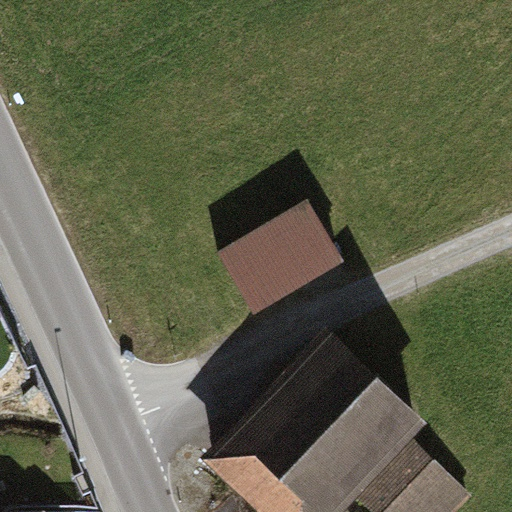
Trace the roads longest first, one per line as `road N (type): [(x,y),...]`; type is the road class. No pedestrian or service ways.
road 1 (track): [(115,424),(511,235)]
road 2 (tertiary): [(0,168),(152,511)]
